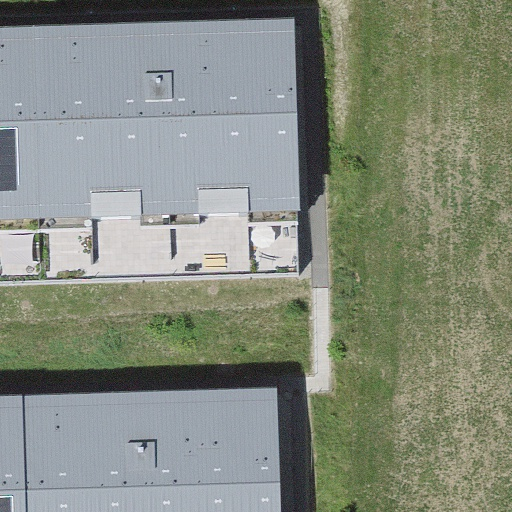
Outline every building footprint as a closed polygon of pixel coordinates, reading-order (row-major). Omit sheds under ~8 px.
[(248,218),(248,201),(299,199),(294,39),(37,47),(42,207),(90,205),(91,222),(141,221),(140,204),(199,202),(199,219),(248,218)] [(0,208),(42,207),(37,47),(0,47),(0,208)] [(0,285),(301,277),(299,199),(248,201),(248,218),(199,219),(199,202),(140,204),(141,221),(91,222),(90,205),(42,207),(0,208),(0,285)] [(279,511),(277,407),(20,415),(22,511),(279,511)] [(0,511),(22,511),(20,415),(0,415),(0,511)]
